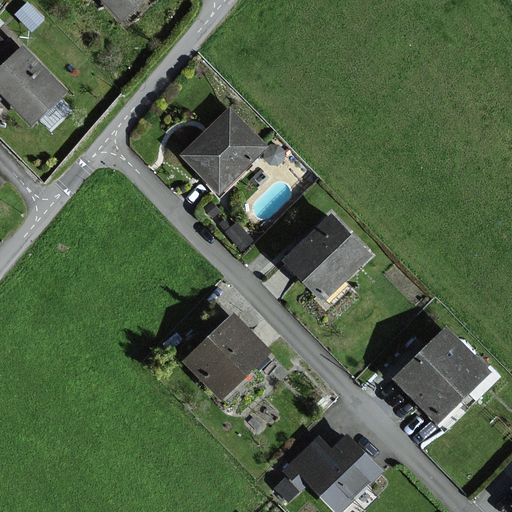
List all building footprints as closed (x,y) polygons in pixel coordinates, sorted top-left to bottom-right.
[(111,0),(126,14),(140,0),(111,0)] [(69,88),(28,46),(20,54),(0,33),(0,99),(9,91),(37,119),(69,88)] [(270,143),(233,107),(189,153),(225,188),(270,143)] [(374,253),(338,214),(292,256),(328,295),(374,253)] [(274,349),(240,314),(193,359),(226,394),(274,349)] [(493,368),(453,327),(403,376),(443,417),(493,368)] [(386,468),(352,434),(336,450),(322,436),(289,468),(307,486),(314,478),(345,508),(356,497),(354,495),(373,476),(376,479),(386,468)]
